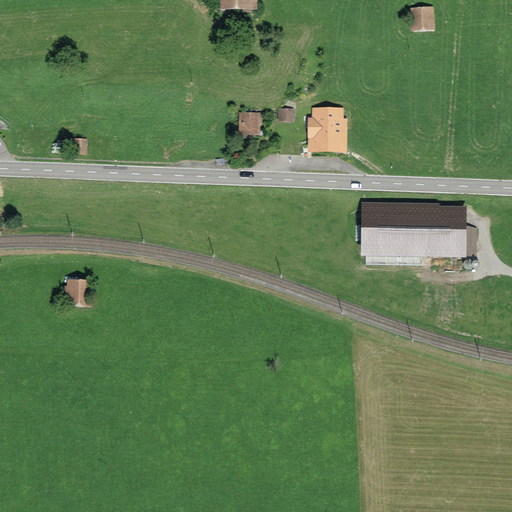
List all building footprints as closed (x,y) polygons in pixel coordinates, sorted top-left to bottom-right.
[(258,10),(257,0),(215,0),(216,11),(258,10)] [(430,27),(430,11),(410,12),(411,28),(430,27)] [(294,122),(294,109),(278,109),(278,122),(294,122)] [(344,132),(340,132),(340,112),(316,111),(316,128),(311,128),(311,149),(343,149),(344,132)] [(257,131),(257,117),(242,117),(242,132),(257,131)] [(88,156),(88,139),(73,139),(72,155),(88,156)] [(366,251),(445,252),(445,229),(462,230),(462,214),(434,214),(434,211),(367,210),(366,251)] [(475,230),(462,230),(445,229),(445,252),(475,253),(475,230)] [(87,304),(88,285),(71,285),(71,290),(66,290),(65,303),(87,304)]
